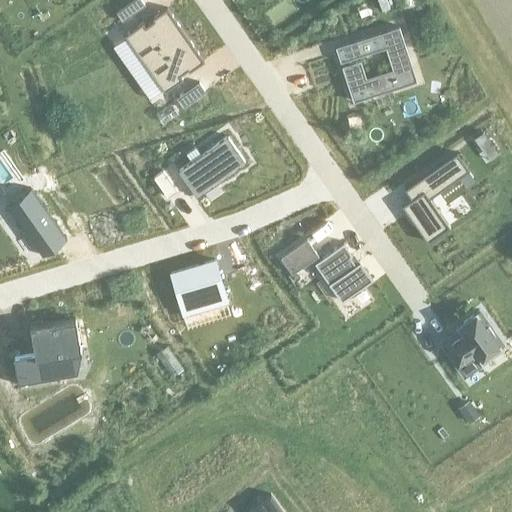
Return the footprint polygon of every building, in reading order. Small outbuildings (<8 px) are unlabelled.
[(141,0),(130,0),(115,11),(122,20),(144,4),(141,0)] [(386,0),(378,0),(382,9),(389,6),(386,0)] [(143,21),(124,34),(144,62),(186,33),(167,7),(152,17),(153,19),(145,25),(143,21)] [(399,25),(336,46),(340,61),(386,46),(393,68),(366,77),(360,59),(342,65),(353,101),(417,80),(399,25)] [(186,33),(144,62),(164,91),(183,78),(180,74),(188,68),(189,70),(204,60),(186,33)] [(200,82),(177,97),(183,106),(206,91),(200,82)] [(483,131),(474,137),(479,145),(488,138),(483,131)] [(227,135),(178,170),(196,196),(246,162),(227,135)] [(411,198),(402,205),(428,242),(450,226),(430,197),(469,169),(456,151),(404,188),(411,198)] [(163,168),(153,175),(167,195),(177,188),(163,168)] [(36,194),(11,211),(42,255),(43,254),(42,253),(65,237),(66,238),(67,238),(36,194)] [(306,235),(279,254),(292,271),(318,253),(306,235)] [(343,241),(314,261),(341,300),(372,278),(360,260),(354,263),(349,256),(352,253),(343,241)] [(215,258),(170,272),(183,312),(227,299),(215,258)] [(462,327),(442,342),(458,365),(473,354),(480,365),(493,355),(490,351),(503,342),(480,309),(459,324),(462,327)] [(13,357),(18,384),(20,384),(19,379),(71,370),(68,352),(81,350),(75,317),(30,325),(35,353),(13,357)] [(283,511),(271,493),(248,509),(250,511),(283,511)]
